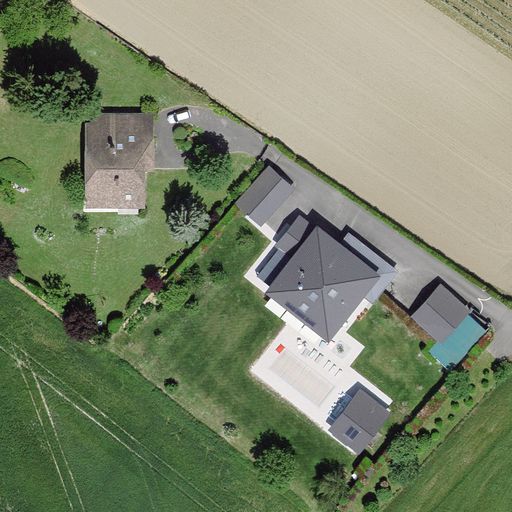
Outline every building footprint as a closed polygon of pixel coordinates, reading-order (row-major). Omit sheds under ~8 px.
[(133,155),(146,155),(146,132),(146,117),(96,117),(96,134),(90,134),(91,193),(118,194),(118,200),(139,202),(139,170),(133,170),(133,155)] [(146,164),(146,155),(133,155),(133,170),(139,170),(146,170),(146,164)] [(267,171),(240,202),(260,220),(288,189),(267,171)] [(118,206),(118,200),(118,194),(91,193),(90,204),(118,206)] [(314,229),(298,217),(281,239),(254,274),(325,329),(360,285),(371,271),(339,247),(315,228),(314,229)] [(371,271),(360,285),(374,297),(381,287),(385,282),(392,265),(351,232),(339,247),(371,271)] [(442,291),(418,318),(420,320),(441,338),(465,311),(442,291)] [(360,400),(339,427),(362,445),(383,418),(360,400)]
